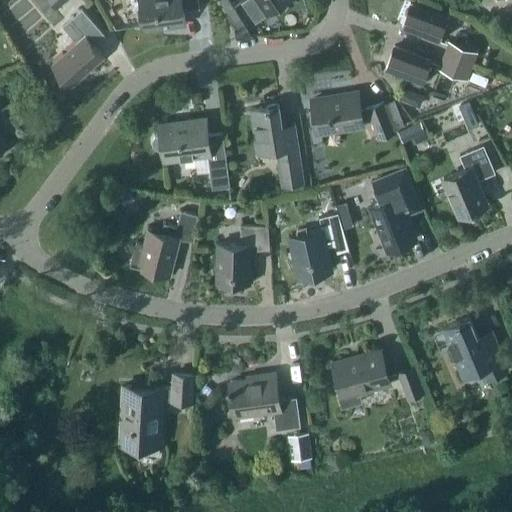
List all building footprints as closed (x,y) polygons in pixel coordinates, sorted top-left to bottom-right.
[(183,9),(199,7),(197,0),(139,0),(143,29),(185,23),(183,9)] [(228,0),(219,0),(226,11),(233,6),(228,0)] [(282,0),(260,0),(268,11),(282,0)] [(401,27),(437,41),(446,17),(410,4),(401,27)] [(240,18),(233,6),(226,11),(233,22),(240,18)] [(93,44),(104,34),(82,9),(62,26),(77,42),(52,64),(70,85),(103,56),(93,44)] [(448,40),(443,54),(470,64),(476,51),(448,40)] [(436,62),(429,59),(394,45),(385,69),(421,82),(425,71),(432,73),(436,62)] [(468,72),(470,64),(443,54),(438,67),(466,77),(468,72)] [(419,106),(424,94),(404,86),(399,98),(419,106)] [(315,98),(320,131),(362,124),(357,92),(315,98)] [(470,97),(459,102),(470,126),(480,122),(470,97)] [(395,131),(383,101),(366,108),(378,138),(395,131)] [(278,104),(250,108),(257,151),(276,148),(278,158),(299,155),(294,122),(281,124),(278,104)] [(212,188),(229,186),(222,132),(206,134),(204,118),(160,124),(162,133),(158,134),(154,136),(152,140),(152,145),(156,149),(160,149),(164,149),(165,158),(207,152),(212,188)] [(425,131),(420,121),(398,131),(403,141),(411,137),(425,131)] [(476,180),(495,172),(483,144),(459,154),(465,168),(443,177),(459,216),(487,204),(476,180)] [(299,155),(278,158),(282,186),(283,185),(284,185),(302,182),(303,182),(300,161),(299,155)] [(389,197),(380,201),(370,205),(372,211),(388,249),(415,238),(404,212),(419,206),(403,168),(380,177),(389,197)] [(132,191),(120,195),(123,203),(134,199),(132,191)] [(131,261),(143,264),(142,268),(169,275),(178,239),(194,240),(197,214),(180,210),(176,226),(163,223),(161,232),(148,228),(144,244),(136,242),(131,261)] [(337,252),(348,249),(338,212),(318,217),(321,228),(289,236),(298,276),(332,268),(327,245),(335,244),(337,252)] [(349,214),(340,216),(344,228),(352,225),(349,214)] [(250,250),(250,244),(258,244),(258,249),(269,248),(267,225),(240,224),(240,243),(218,242),(217,281),(249,281),(250,250)] [(478,367),(483,379),(508,369),(492,330),(477,336),(468,316),(443,327),(462,373),(478,367)] [(333,363),(339,385),(341,393),(337,394),(341,407),(361,401),(358,390),(389,382),(380,350),(333,363)] [(398,371),(403,385),(408,398),(423,392),(413,366),(398,371)] [(139,453),(159,454),(162,399),(191,401),(193,373),(173,372),(172,387),(122,385),(119,442),(140,443),(139,453)] [(234,415),(273,409),(276,429),(300,426),(296,396),(278,398),(275,372),(259,374),(260,377),(229,381),(234,415)] [(309,456),(311,456),(308,432),(287,435),(291,459),(297,458),(309,456)]
